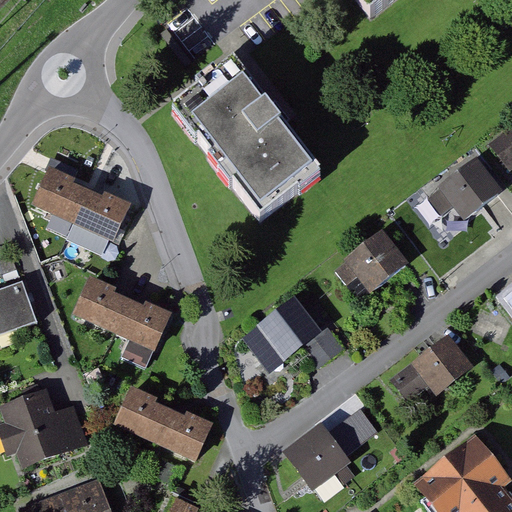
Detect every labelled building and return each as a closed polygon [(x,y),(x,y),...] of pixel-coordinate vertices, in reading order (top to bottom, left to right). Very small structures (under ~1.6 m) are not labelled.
[(402,0),(357,0),(375,22),(402,0)] [(328,177),(238,64),(177,112),(267,225),(328,177)] [(511,133),(497,145),(511,164),(511,133)] [(95,160),(71,152),(67,165),(91,174),(95,160)] [(504,188),(478,160),(439,194),(465,223),(504,188)] [(91,189),(51,171),(34,209),(116,246),(133,208),(91,189)] [(407,260),(384,233),(344,268),(368,294),(407,260)] [(0,339),(39,324),(8,247),(0,249),(0,339)] [(173,320),(91,283),(74,321),(156,358),(173,320)] [(511,287),(498,298),(511,317),(511,287)] [(320,336),(295,305),(249,342),(278,377),(307,353),(322,371),(349,349),(331,327),(320,336)] [(471,370),(445,341),(399,380),(413,397),(430,383),(440,396),(471,370)] [(58,414),(49,390),(3,407),(28,470),(91,446),(76,407),(58,414)] [(215,427),(133,390),(116,428),(197,465),(215,427)] [(352,465),(322,430),(288,458),(318,493),(352,465)] [(511,511),(511,502),(503,491),(511,483),(511,480),(477,439),(418,489),(437,511),(511,511)] [(112,511),(99,481),(30,511),(112,511)] [(198,511),(172,500),(166,511),(198,511)]
